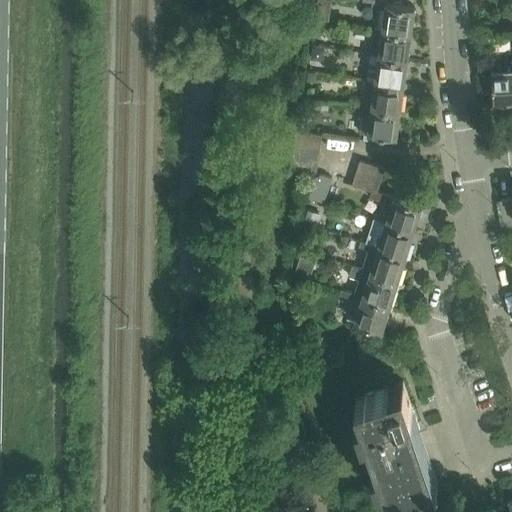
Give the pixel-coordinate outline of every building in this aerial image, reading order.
[(411,32),(415,7),(389,3),(389,4),(378,3),(378,7),(386,8),(383,28),(411,32)] [(411,32),(383,28),(375,27),(371,53),(407,58),(411,32)] [(404,84),(407,58),(371,53),(367,79),(404,84)] [(511,67),(492,69),(494,102),(511,100),(511,67)] [(400,110),(404,84),(367,79),(367,85),(364,105),(400,110)] [(396,137),(400,110),(364,105),(361,104),(360,110),(371,112),(368,133),(396,137)] [(322,134),(296,130),(294,143),(320,147),(322,134)] [(320,147),(294,143),(293,155),(318,159),(320,147)] [(318,159),(293,155),(291,168),(317,172),(318,159)] [(385,168),(360,160),(356,172),(381,180),(385,168)] [(377,192),(381,180),(356,172),(352,184),(372,190),(377,192)] [(414,230),(422,205),(394,196),(377,192),(372,190),(369,197),(384,201),(379,219),(414,230)] [(511,198),(499,199),(505,226),(511,224),(511,198)] [(406,254),(414,230),(379,219),(376,218),(368,242),(379,245),(379,246),(406,254)] [(406,254),(379,246),(379,245),(368,242),(361,240),(359,246),(369,248),(363,268),(398,279),(406,254)] [(300,265),(314,268),(318,250),(304,248),(300,265)] [(398,279),(363,268),(353,265),(350,276),(359,279),(355,294),(390,305),(398,279)] [(390,305),(355,294),(342,290),(341,294),(361,301),(355,321),(382,330),(390,305)] [(356,397),(390,497),(438,481),(404,381),(402,381),(404,387),(390,392),(388,386),(356,397)]
